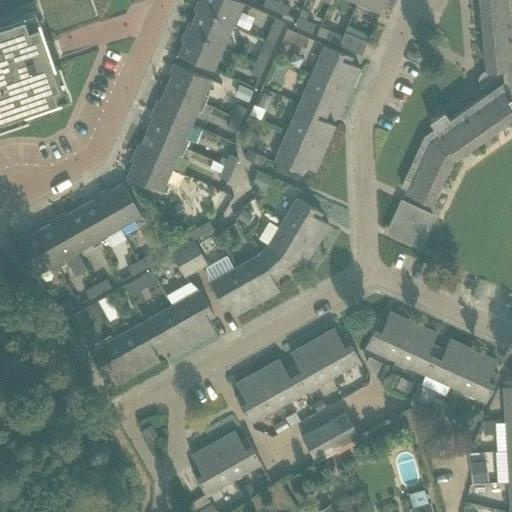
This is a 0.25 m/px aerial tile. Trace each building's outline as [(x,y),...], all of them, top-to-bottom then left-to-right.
[(0,0),(0,126),(25,119),(23,113),(70,97),(58,63),(55,64),(48,42),(49,42),(49,40),(45,42),(43,37),(98,18),(92,0),(0,0)] [(194,10),(196,11),(197,10),(233,26),(242,4),(243,3),(235,0),(201,0),(200,2),(198,1),(194,9),(194,10)] [(264,0),(262,6),(274,11),(278,2),(271,0),(264,0)] [(358,0),(357,3),(361,5),(379,13),(384,0),(358,0)] [(511,0),(478,0),(485,71),(486,71),(487,80),(478,87),(478,88),(481,86),(486,93),(449,119),(443,111),(428,122),(434,130),(424,137),(419,147),(403,181),(401,187),(407,189),(404,194),(430,206),(450,163),(447,161),(452,155),(454,158),(511,116),(511,0)] [(278,2),(274,11),(286,16),(289,7),(278,2)] [(188,23),(184,31),(223,48),(233,26),(197,10),(196,11),(191,24),(188,23)] [(294,26),(311,34),(315,25),(298,17),(294,26)] [(275,18),(265,40),(274,44),(283,23),(275,18)] [(223,48),(184,31),(181,40),(183,41),(177,55),(213,71),(223,48)] [(287,31),(282,42),(292,47),(297,36),(287,31)] [(327,40),(338,45),(342,37),(330,32),(327,40)] [(367,42),(344,33),(342,37),(338,45),(361,55),(367,42)] [(265,40),(255,63),(264,66),(274,44),(265,40)] [(323,45),(311,74),(349,91),(359,68),(348,63),(350,57),(323,45)] [(171,74),(166,87),(203,102),(207,94),(204,93),(210,80),(191,71),(173,63),(169,73),(171,74)] [(264,66),(255,63),(250,75),(259,79),(264,66)] [(273,70),(269,80),(279,84),(283,75),(273,70)] [(311,74),(298,103),(325,115),(328,109),(339,114),(349,91),(311,74)] [(240,85),(235,95),(248,101),(253,91),(240,85)] [(157,100),(153,108),(191,123),(197,109),(200,111),(203,102),(166,87),(159,101),(157,100)] [(263,92),(257,104),(266,108),(271,96),(263,92)] [(298,103),(285,132),(324,148),(334,125),(323,121),(325,115),(298,103)] [(236,106),(231,117),(240,121),(245,109),(236,106)] [(152,118),(146,131),(184,147),(187,139),(185,138),(191,123),(153,108),(150,117),(152,118)] [(240,121),(231,117),(226,128),(235,132),(240,121)] [(138,144),(134,153),(171,168),(177,154),(180,155),(184,147),(146,131),(140,145),(138,144)] [(324,148),(285,132),(272,161),(300,173),(303,167),(314,171),(324,148)] [(247,149),(243,158),(259,165),(263,156),(247,149)] [(171,168),(134,153),(130,161),(133,162),(126,176),(145,184),(164,193),(168,183),(165,182),(171,168)] [(228,155),(223,166),(232,170),(237,159),(228,155)] [(232,170),(223,166),(218,178),(227,181),(232,170)] [(256,170),(250,184),(262,189),(268,176),(256,170)] [(107,188),(100,192),(119,228),(133,220),(135,223),(142,219),(132,200),(122,183),(109,190),(107,188)] [(92,200),(80,207),(100,243),(108,238),(106,235),(119,228),(100,192),(91,197),(92,200)] [(296,197),(280,224),(315,246),(328,224),(318,218),(321,212),(304,202),(296,197)] [(419,245),(432,216),(401,202),(388,231),(419,245)] [(177,205),(165,214),(173,224),(185,214),(177,205)] [(65,212),(57,216),(76,251),(91,243),(93,247),(100,243),(80,207),(66,214),(65,212)] [(241,208),(236,217),(245,222),(250,214),(241,208)] [(50,223),(37,231),(57,267),(66,263),(63,259),(76,251),(57,216),(49,221),(50,223)] [(213,230),(207,220),(195,226),(201,237),(213,230)] [(268,247),(264,251),(283,271),(293,262),(302,267),(315,246),(280,224),(267,246),(268,247)] [(57,267),(37,231),(24,238),(23,235),(14,240),(34,276),(48,268),(50,271),(57,267)] [(193,240),(181,247),(194,270),(206,264),(193,240)] [(194,270),(181,247),(169,253),(182,277),(194,270)] [(258,254),(236,266),(256,302),(278,290),(273,280),(283,271),(264,251),(259,256),(258,254)] [(148,255),(138,261),(142,269),(153,263),(148,255)] [(142,269),(138,261),(127,267),(131,275),(142,269)] [(256,302),(236,266),(208,282),(222,307),(228,304),(234,314),(256,302)] [(150,270),(138,277),(143,288),(156,281),(150,270)] [(106,279),(95,285),(100,294),(111,287),(106,279)] [(100,294),(95,285),(84,291),(88,300),(100,294)] [(199,290),(171,306),(191,341),(213,329),(207,319),(213,315),(199,290)] [(57,306),(62,314),(73,307),(68,300),(57,306)] [(96,302),(85,308),(91,320),(103,314),(96,302)] [(113,306),(103,311),(109,322),(119,316),(113,306)] [(171,306),(144,321),(158,346),(163,343),(169,354),(191,341),(171,306)] [(364,346),(395,360),(412,322),(389,311),(384,322),(377,319),(364,346)] [(144,321),(116,336),(136,372),(158,360),(153,349),(158,346),(144,321)] [(395,360),(425,374),(437,346),(431,343),(436,333),(412,322),(395,360)] [(333,328),(312,340),(332,376),(360,360),(345,335),(339,338),(333,328)] [(136,372),(116,336),(88,352),(103,377),(109,374),(114,384),(136,372)] [(425,374),(455,388),(472,349),(449,339),(444,349),(437,346),(425,374)] [(295,363),(290,366),(304,391),(332,376),(312,340),(290,353),(295,363)] [(472,349),(455,388),(485,402),(498,374),(491,371),(496,360),(472,349)] [(278,359),(257,371),(277,407),(304,391),(290,366),(284,369),(278,359)] [(277,407),(257,371),(235,383),(240,394),(235,397),(249,422),(277,407)] [(511,386),(503,387),(505,419),(511,418),(511,386)] [(436,398),(430,410),(441,415),(447,403),(436,398)] [(322,400),(313,405),(317,412),(326,407),(322,400)] [(343,412),(322,424),(328,436),(350,424),(343,412)] [(300,436),(306,448),(328,436),(322,424),(300,436)] [(350,424),(328,436),(335,448),(357,436),(350,424)] [(140,431),(146,441),(156,435),(150,425),(140,431)] [(234,431),(212,443),(232,478),(260,463),(246,438),(240,441),(234,431)] [(328,436),(306,448),(313,460),(335,448),(328,436)] [(232,478),(212,443),(190,455),(196,465),(190,469),(205,494),(223,484),(232,478)] [(485,461),(469,463),(472,483),(487,481),(485,461)] [(249,483),(238,489),(245,501),(256,495),(249,483)]
